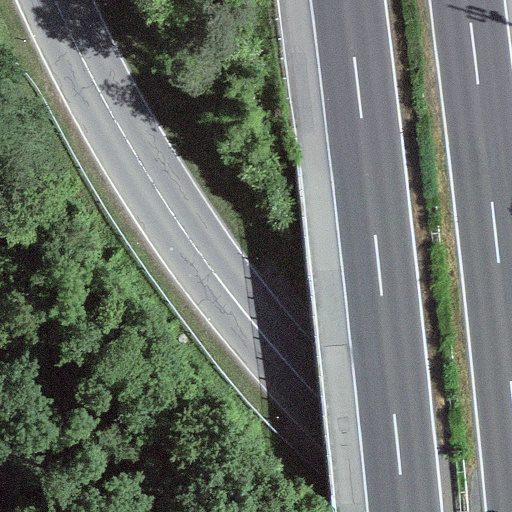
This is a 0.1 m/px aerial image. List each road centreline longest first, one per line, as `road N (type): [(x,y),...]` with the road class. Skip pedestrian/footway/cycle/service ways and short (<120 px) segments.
road 1 (secondary): [(55,0),(149,177),(243,311),(434,511)]
road 2 (motorway): [(346,0),(402,511)]
road 3 (motorway): [(511,391),(468,0)]
